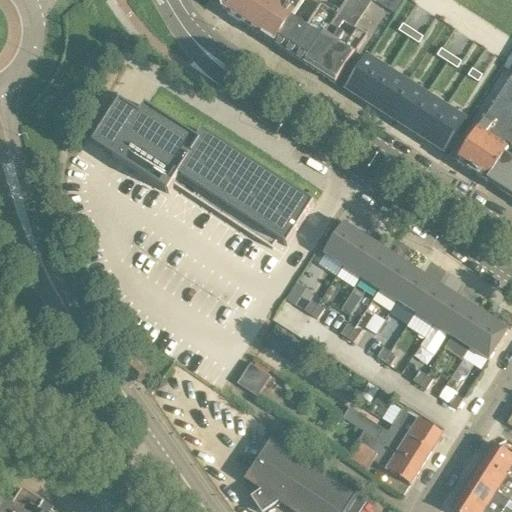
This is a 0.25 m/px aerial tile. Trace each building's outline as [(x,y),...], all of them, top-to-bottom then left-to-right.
[(223,0),(222,7),(223,13),(258,35),(281,0),(273,0),(223,0)] [(281,0),(258,35),(275,47),(293,20),(305,0),(284,0),(284,2),(281,0)] [(348,0),(338,16),(325,37),(305,67),(335,86),(367,38),(358,32),(349,46),(350,47),(348,51),(338,45),(344,36),(338,32),(343,23),(354,30),(373,1),(395,15),(404,0),(348,0)] [(305,67),(325,37),(338,16),(321,5),(307,29),(293,20),(275,47),(305,67)] [(409,39),(413,32),(403,26),(399,32),(409,39)] [(419,46),(423,39),(413,32),(409,39),(419,46)] [(451,57),(441,51),(437,57),(447,64),(451,57)] [(462,64),(451,57),(447,64),(457,70),(462,64)] [(367,105),(388,72),(368,59),(347,92),(367,105)] [(482,77),(472,71),(468,77),(478,84),(482,77)] [(386,117),(407,84),(388,72),(367,105),(386,117)] [(457,164),(488,185),(505,157),(511,146),(511,80),(507,89),(500,99),(499,99),(486,118),(487,119),(457,164)] [(405,129),(426,97),(407,84),(386,117),(405,129)] [(424,142),(445,109),(426,97),(405,129),(424,142)] [(314,207),(203,134),(197,143),(146,109),(140,118),(121,105),(94,147),(169,196),(174,187),(273,251),(278,243),(287,248),(314,207)] [(444,154),(465,122),(445,109),(424,142),(444,154)] [(511,200),(511,161),(505,157),(488,185),(511,200)] [(323,258),(342,270),(362,240),(343,227),(323,258)] [(362,240),(342,270),(360,282),(380,251),(362,240)] [(380,251),(360,282),(379,293),(398,263),(380,251)] [(398,263),(379,293),(397,305),(416,274),(398,263)] [(416,274),(397,305),(415,317),(435,286),(416,274)] [(435,286),(415,317),(433,328),(453,298),(435,286)] [(295,307),(300,299),(291,293),(286,301),(295,307)] [(453,298),(433,328),(451,340),(471,309),(453,298)] [(310,320),(317,310),(310,306),(304,316),(310,320)] [(489,321),(471,309),(451,340),(470,352),(489,321)] [(323,314),(317,310),(310,320),(317,324),(323,314)] [(508,333),(489,321),(470,352),(489,364),(508,333)] [(340,339),(347,343),(353,333),(347,329),(340,339)] [(360,337),(353,333),(347,343),(353,348),(360,337)] [(383,367),(389,357),(383,352),(376,362),(383,367)] [(389,357),(383,367),(390,371),(396,361),(389,357)] [(237,386),(257,400),(271,379),(251,366),(237,386)] [(412,383),(419,388),(425,378),(419,373),(412,383)] [(425,378),(419,388),(426,392),(432,382),(425,378)] [(447,386),(458,393),(464,385),(452,378),(447,386)] [(354,394),(343,386),(338,393),(350,401),(354,394)] [(458,393),(447,386),(438,400),(449,407),(458,393)] [(375,403),(388,412),(392,406),(379,397),(375,403)] [(463,402),(456,397),(449,408),(456,412),(457,411),(463,402)] [(407,415),(402,412),(392,427),(432,453),(443,436),(407,415)] [(422,470),(432,453),(392,427),(386,437),(381,434),(377,441),(422,470)] [(374,464),(386,471),(386,472),(410,488),(422,470),(377,441),(364,434),(357,445),(378,458),(374,464)] [(360,511),(366,504),(353,496),(271,441),(244,482),(260,493),(251,500),(259,511),(268,511),(278,505),(288,511),(360,511)] [(511,457),(494,446),(483,463),(511,481),(511,457)] [(511,481),(483,463),(473,480),(497,495),(508,502),(511,497),(511,496),(511,481)] [(487,511),(511,511),(505,508),(508,502),(497,495),(473,480),(462,497),(487,511)] [(38,511),(42,505),(21,492),(11,509),(3,504),(0,509),(0,511),(38,511)] [(487,511),(462,497),(452,511),(487,511)]
